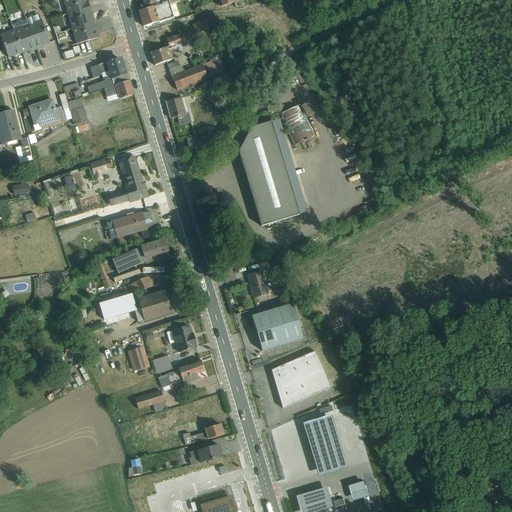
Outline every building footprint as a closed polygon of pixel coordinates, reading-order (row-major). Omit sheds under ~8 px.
[(86,1),(85,0),(64,0),(63,0),(68,15),(89,9),(87,1),(86,1)] [(170,0),(164,3),(156,6),(139,12),(143,28),(159,23),(159,22),(178,16),(174,3),(181,1),(180,0),(170,0)] [(207,0),(208,0),(209,2),(213,0),(216,10),(234,3),(236,9),(245,6),(243,0),(244,0),(207,0)] [(72,29),(93,23),(91,16),(89,9),(68,15),(72,29)] [(39,14),(25,19),(28,28),(36,51),(43,48),(42,46),(49,44),(39,14)] [(164,40),(167,50),(189,43),(223,31),(218,16),(192,25),(194,29),(164,40)] [(314,17),(302,23),(305,27),(316,20),(314,17)] [(276,44),(263,28),(263,27),(256,18),(242,30),(257,49),(262,44),(268,51),(276,44)] [(97,39),(95,31),(96,31),(93,23),(72,29),(77,45),(88,42),(98,39),(98,38),(97,39)] [(36,51),(28,28),(24,29),(23,26),(13,30),(22,54),(29,51),(30,53),(36,51)] [(0,36),(8,59),(22,54),(13,30),(0,35),(0,36)] [(178,49),(178,51),(190,47),(189,43),(167,50),(150,55),(154,67),(171,61),(168,53),(178,49)] [(72,51),(64,53),(65,60),(74,58),(72,51)] [(104,82),(87,88),(89,95),(104,90),(129,82),(122,61),(118,59),(90,68),(93,79),(102,76),(101,74),(108,72),(110,76),(103,78),(104,82)] [(202,64),(207,77),(225,72),(220,59),(202,64)] [(171,77),(184,72),(181,66),(180,67),(178,61),(167,65),(169,70),(171,77)] [(207,77),(202,64),(184,72),(171,77),(177,92),(208,80),(207,77)] [(119,100),(134,96),(130,82),(129,82),(104,90),(108,103),(119,100)] [(266,88),(255,98),(260,103),(270,93),(266,88)] [(71,120),(67,103),(65,94),(59,96),(63,111),(66,120),(67,121),(71,120)] [(166,103),(170,120),(178,118),(180,126),(194,122),(194,119),(193,113),(189,114),(188,114),(184,98),(181,99),(166,103)] [(67,103),(71,120),(73,126),(87,122),(81,99),(67,103)] [(40,128),(66,120),(63,111),(62,111),(61,107),(55,109),(52,101),(29,108),(34,126),(33,126),(35,132),(41,130),(40,128)] [(307,103),(301,107),(307,119),(313,116),(307,103)] [(283,105),(267,107),(268,114),(285,111),(283,105)] [(298,105),(281,113),(296,145),(313,137),(298,105)] [(32,156),(27,138),(20,140),(13,111),(0,114),(0,140),(1,146),(21,141),(22,147),(15,149),(19,165),(26,164),(25,163),(31,161),(30,156),(32,156)] [(221,124),(225,117),(220,114),(215,120),(221,124)] [(271,123),(299,215),(306,213),(279,121),(271,123)] [(299,215),(271,123),(251,129),(238,152),(261,227),(299,215)] [(88,124),(77,127),(79,134),(90,131),(88,124)] [(28,136),(31,145),(37,143),(35,135),(28,136)] [(194,138),(187,140),(189,151),(197,149),(194,138)] [(127,189),(106,195),(110,207),(129,201),(130,203),(148,198),(142,182),(141,182),(134,157),(118,162),(127,189)] [(104,161),(89,165),(93,177),(94,176),(96,183),(103,181),(101,174),(108,172),(107,169),(112,168),(110,160),(104,162),(104,161)] [(71,176),(64,179),(68,194),(76,191),(71,176)] [(28,185),(12,187),(13,196),(29,194),(28,185)] [(98,195),(80,201),(83,211),(101,206),(98,195)] [(35,213),(26,216),(28,223),(37,220),(35,213)] [(147,230),(142,213),(133,215),(133,214),(126,216),(127,217),(112,221),(106,224),(111,241),(117,239),(147,231),(147,230)] [(142,213),(147,230),(154,225),(150,214),(142,213)] [(145,265),(157,262),(158,266),(171,262),(164,241),(140,247),(140,248),(136,250),(135,249),(112,260),(118,275),(145,263),(145,265)] [(97,270),(99,274),(100,273),(103,281),(98,283),(101,289),(104,288),(105,290),(111,287),(102,264),(97,266),(98,269),(97,270)] [(254,299),(268,295),(262,272),(247,276),(254,299)] [(132,297),(153,288),(149,277),(127,286),(132,297)] [(294,294),(292,286),(289,287),(282,288),(284,297),(291,295),(294,294)] [(107,305),(113,321),(134,312),(138,323),(143,321),(171,314),(164,293),(138,300),(140,309),(136,311),(130,295),(107,305)] [(113,321),(107,305),(98,309),(100,316),(93,319),(96,325),(103,323),(104,325),(113,321)] [(292,305),(251,317),(262,352),(303,340),(292,305)] [(189,327),(171,332),(178,354),(195,348),(195,347),(196,347),(192,335),(191,335),(189,327)] [(127,352),(133,372),(149,367),(143,347),(127,352)] [(250,354),(253,363),(261,361),(257,351),(250,354)] [(282,409),(330,388),(315,352),(271,371),(282,409)] [(167,357),(152,362),(156,375),(172,370),(167,357)] [(166,376),(158,379),(162,389),(170,386),(171,391),(184,386),(184,385),(198,381),(196,375),(204,372),(200,361),(178,369),(179,371),(166,375),(166,376)] [(352,396),(349,398),(351,403),(354,402),(355,403),(368,398),(364,390),(351,395),(352,396)] [(161,391),(135,399),(138,410),(153,406),(155,414),(166,411),(161,391)] [(331,419),(303,428),(318,480),(346,472),(331,419)] [(185,446),(223,436),(220,425),(204,430),(206,433),(190,438),(189,434),(182,435),(185,446)] [(189,459),(191,466),(222,458),(218,446),(190,453),(191,458),(189,459)] [(129,469),(129,478),(141,476),(139,460),(131,461),(132,469),(129,469)] [(356,500),(371,495),(365,480),(351,485),(356,500)] [(328,492),(297,501),(299,511),(332,511),(334,511),(328,492)] [(344,496),(335,499),(337,505),(346,502),(344,496)]
